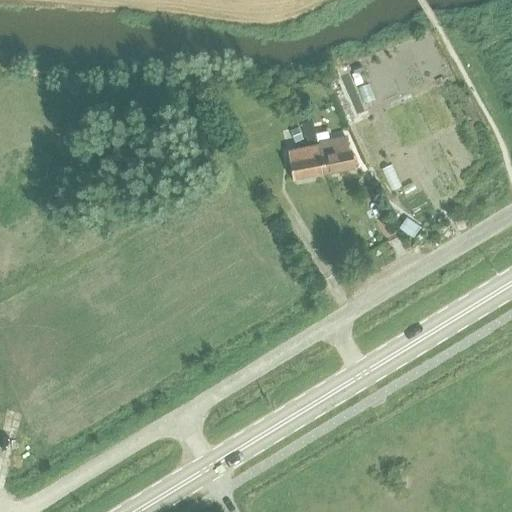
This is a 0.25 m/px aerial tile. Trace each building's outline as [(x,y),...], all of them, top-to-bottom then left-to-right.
[(296,79),(286,83),(291,95),(301,91),(296,79)] [(319,158),(321,175),(354,169),(351,152),(347,153),(345,139),(318,143),(309,122),(301,125),(311,149),(315,159),(319,158)] [(297,129),(289,132),(294,144),(302,140),(297,129)] [(315,159),(311,149),(291,152),(293,163),(289,163),(292,181),(321,175),(319,158),(315,159)] [(405,218),(398,228),(405,233),(411,238),(419,228),(417,226),(405,218)]
